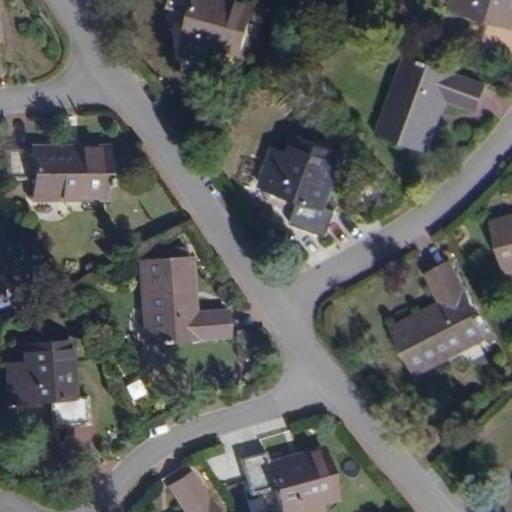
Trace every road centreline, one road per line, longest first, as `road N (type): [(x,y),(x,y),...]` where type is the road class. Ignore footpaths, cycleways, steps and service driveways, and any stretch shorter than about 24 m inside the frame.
road 1 (residential): [(269,305),(407,227),(463,182),(511,122)]
road 2 (residential): [(269,305),(111,70)]
road 3 (residential): [(330,386),(168,441),(88,511)]
road 4 (residential): [(433,511),(330,386)]
